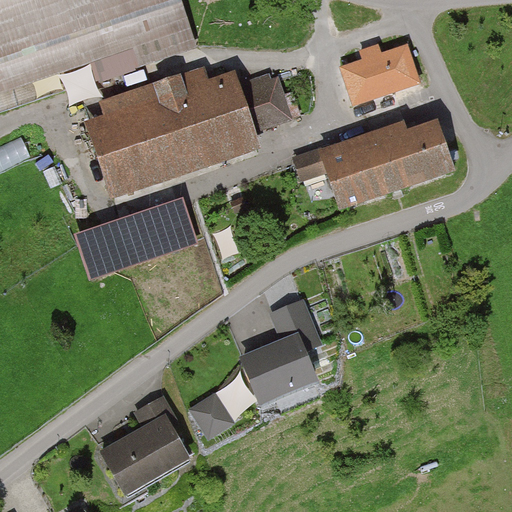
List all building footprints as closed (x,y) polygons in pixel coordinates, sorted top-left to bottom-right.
[(198,0),(0,0),(0,98),(208,30),(198,0)] [(419,50),(345,75),(355,104),(429,79),(419,50)] [(257,80),(100,131),(119,190),(276,139),(257,80)] [(0,174),(37,157),(26,136),(0,148),(0,174)] [(399,136),(310,164),(325,212),(450,173),(439,137),(403,148),(399,136)] [(185,211),(85,246),(97,279),(197,244),(185,211)] [(303,303),(273,315),(283,339),(313,327),(303,303)] [(298,336),(246,357),(263,399),(315,378),(298,336)] [(217,397),(193,411),(207,436),(232,422),(217,397)] [(148,428),(105,452),(126,489),(189,454),(159,401),(139,412),(148,428)]
